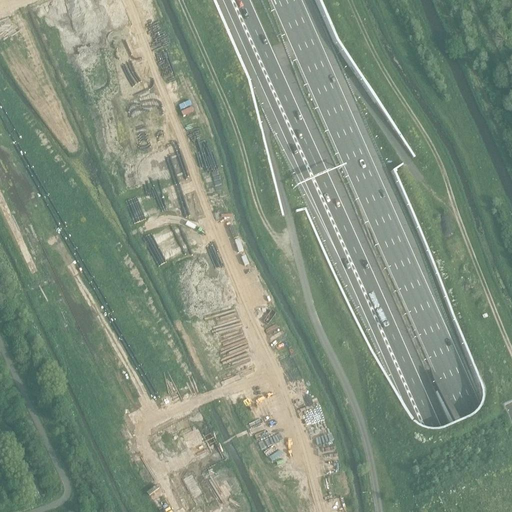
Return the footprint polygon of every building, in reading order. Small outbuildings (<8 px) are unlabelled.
[(317,0),(331,32),(333,37),(336,42),(339,46),(347,60),(349,59),(341,45),(338,41),(335,36),(333,32),(319,0),(210,0),(228,41),(244,75),(246,80),(247,86),(253,109),(255,109),(249,85),(248,80),(246,75),(230,40),(212,0),(317,0)] [(418,232),(446,304),(476,391),(479,391),(448,303),(420,231),(392,168),(390,169),(418,232)] [(403,421),(405,416),(363,335),(335,276),(304,207),(302,207),(334,281),(362,339),(403,421)] [(429,370),(427,371),(430,380),(432,385),(438,400),(443,413),(449,426),(455,424),(448,409),(442,396),(438,385),(436,382),(434,378),(429,370)] [(511,428),(502,405),(486,412),(511,470),(511,428)]
